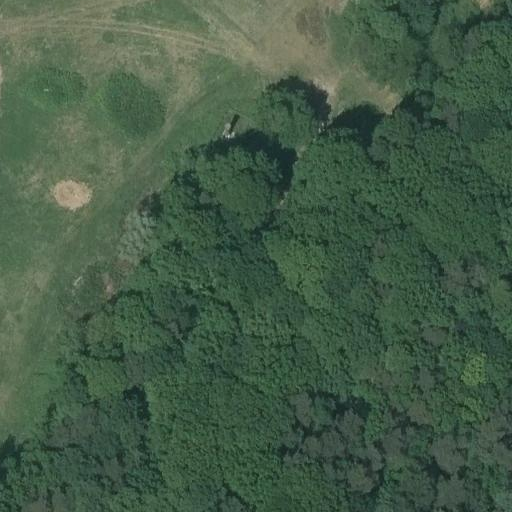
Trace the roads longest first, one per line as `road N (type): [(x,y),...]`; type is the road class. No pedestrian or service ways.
road 1 (unclassified): [(139,511),(511,94)]
road 2 (track): [(203,439),(192,374),(200,347),(314,125)]
